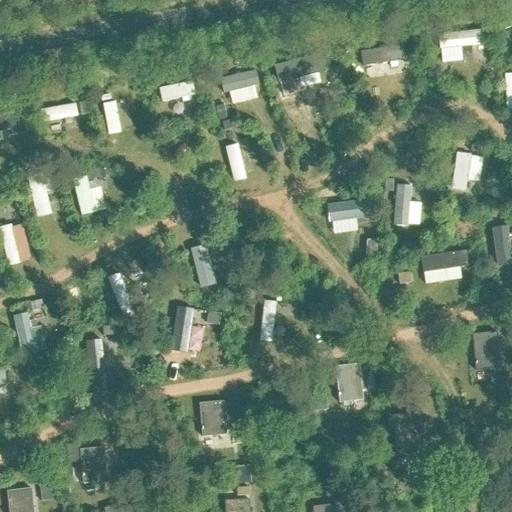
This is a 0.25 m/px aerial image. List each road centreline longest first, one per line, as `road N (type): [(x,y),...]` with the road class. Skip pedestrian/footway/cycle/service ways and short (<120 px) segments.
road 1 (track): [(0,302),(151,227),(313,185),(396,127),(442,112),(479,113),(511,143)]
road 2 (track): [(0,454),(115,406),(338,353),(511,299)]
road 3 (unclassified): [(0,50),(278,0)]
road 4 (track): [(278,196),(360,293),(384,337)]
